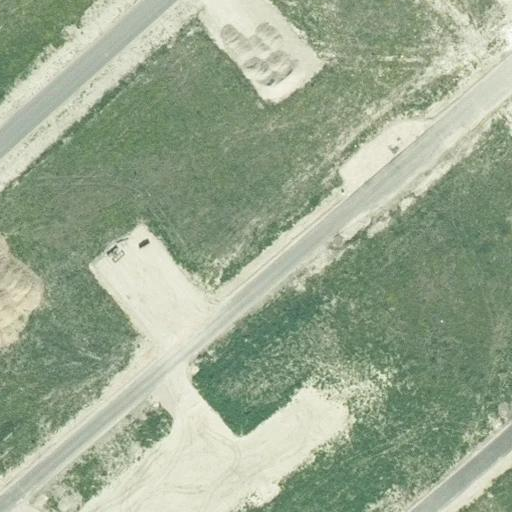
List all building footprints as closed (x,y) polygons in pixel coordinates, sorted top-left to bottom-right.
[(54,0),(45,0),(33,10),(56,37),(73,22),(54,0)] [(54,0),(73,22),(91,7),(84,0),(54,0)] [(84,0),(91,7),(92,9),(102,0),(84,0)] [(511,16),(498,0),(467,0),(461,6),(494,44),(511,28),(511,16)] [(9,16),(0,23),(0,29),(13,45),(24,36),(38,52),(56,37),(33,10),(16,25),(9,16)] [(427,49),(418,58),(446,90),(464,75),(446,54),(455,46),(439,27),(421,42),(427,49)] [(198,28),(181,43),(203,69),(221,54),(198,28)] [(0,78),(11,70),(0,57),(0,42),(2,41),(0,38),(0,78)] [(181,43),(163,57),(186,84),(203,69),(181,43)] [(163,57),(146,72),(169,99),(186,84),(163,57)] [(401,59),(384,74),(400,93),(410,85),(427,106),(446,90),(418,58),(408,66),(401,59)] [(357,70),(335,90),(362,123),(385,103),(357,70)] [(146,72),(128,88),(142,104),(131,113),(147,132),(159,122),(152,113),(169,99),(146,72)] [(335,90),(312,109),(340,142),(362,123),(335,90)] [(108,111),(90,126),(118,159),(127,151),(134,158),(151,143),(135,124),(125,132),(108,111)] [(90,126),(72,142),(89,163),(80,171),(97,190),(114,175),(108,167),(118,159),(90,126)] [(310,157),(293,172),(316,198),(334,183),(320,167),(331,157),(315,138),(303,149),(310,157)] [(464,153),(446,168),(468,195),(485,181),(491,188),(503,178),(487,159),(476,168),(464,153)] [(45,159),(27,175),(50,201),(67,187),(74,196),(86,186),(70,166),(59,176),(45,159)] [(446,168),(428,183),(452,211),(451,209),(468,195),(446,168)] [(293,172),(276,187),(299,213),(316,198),(293,172)] [(27,175),(10,190),(33,216),(50,201),(27,175)] [(429,185),(412,199),(435,226),(452,211),(428,183),(429,185)] [(276,187),(259,201),(260,203),(282,228),(299,213),(276,187)] [(10,190),(0,198),(0,213),(15,231),(33,216),(10,190)] [(412,199),(395,214),(417,241),(435,226),(412,199)] [(260,203),(243,218),(266,245),(283,230),(282,228),(260,203)] [(0,213),(0,244),(15,231),(0,213)] [(395,214),(377,229),(389,244),(378,253),(394,273),(406,263),(400,255),(417,241),(395,214)] [(243,218),(226,233),(249,260),(266,245),(243,218)] [(226,233),(208,248),(231,274),(249,260),(226,233)] [(500,246),(491,254),(496,260),(505,252),(500,246)] [(184,254),(172,264),(189,283),(199,274),(213,290),(231,274),(208,248),(192,262),(184,254)] [(491,254),(482,262),(487,268),(496,260),(491,254)] [(511,262),(509,259),(499,266),(505,273),(511,266),(511,262)] [(499,266),(490,274),(495,280),(505,273),(499,266)] [(463,276),(454,284),(459,290),(468,282),(463,276)] [(474,288),(464,296),(470,302),(479,294),(474,288)] [(119,325),(102,339),(125,366),(143,350),(129,334),(140,325),(124,305),(112,316),(119,325)] [(102,339),(85,354),(106,379),(108,380),(125,366),(102,339)] [(484,354),(472,364),(488,384),(499,374),(511,389),(511,388),(511,352),(507,347),(490,361),(484,354)] [(83,352),(66,367),(89,393),(106,379),(85,354),(83,352)] [(66,367),(49,382),(72,408),(89,393),(66,367)] [(24,387),(12,398),(29,417),(40,408),(54,424),(72,408),(49,382),(32,396),(24,387)] [(0,445),(13,461),(31,446),(14,425),(23,417),(7,398),(0,403),(0,445)] [(0,472),(13,461),(0,445),(0,472)]
